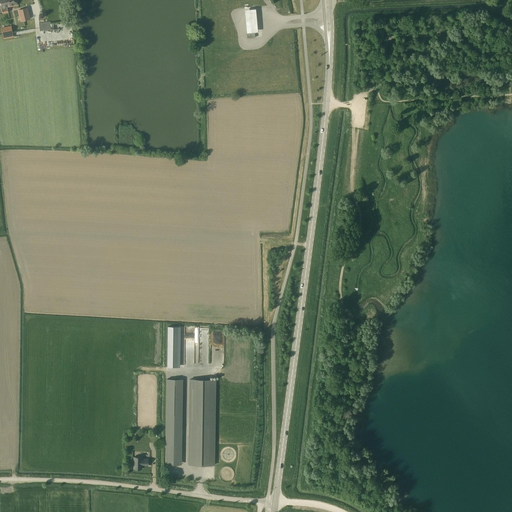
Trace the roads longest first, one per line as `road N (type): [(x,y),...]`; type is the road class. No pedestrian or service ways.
road 1 (tertiary): [(274,501),(329,64)]
road 2 (unclassified): [(260,501),(0,479)]
